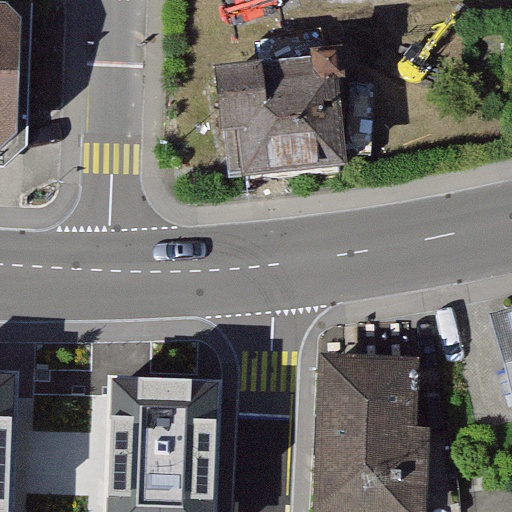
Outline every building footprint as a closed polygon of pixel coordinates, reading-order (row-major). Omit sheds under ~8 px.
[(0,0),(0,160),(17,142),(20,39),(0,18),(0,0)] [(318,0),(319,19),(501,10),(500,0),(318,0)] [(337,60),(217,73),(230,185),(349,172),(337,60)] [(511,325),(486,332),(511,427),(511,325)] [(425,511),(428,369),(317,367),(314,511),(425,511)] [(8,511),(13,377),(0,376),(0,511),(8,511)] [(212,511),(217,386),(116,382),(110,511),(212,511)]
